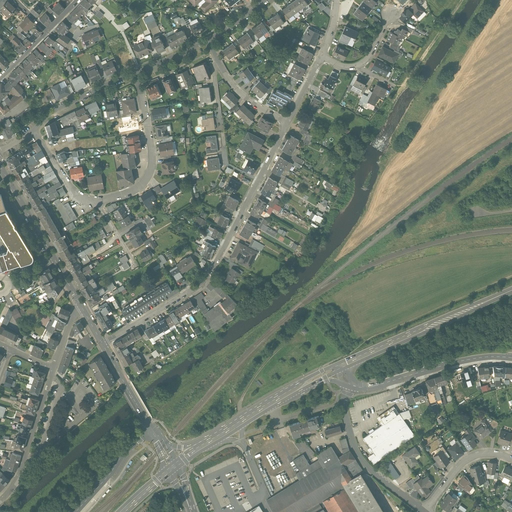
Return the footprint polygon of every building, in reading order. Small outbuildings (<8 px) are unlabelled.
[(91,4),(86,0),(84,0),(81,4),(89,10),(91,12),(95,7),(91,4)] [(188,0),(194,7),(201,1),(201,0),(204,0),(206,3),(201,8),(205,12),(214,5),(212,3),(216,1),(217,2),(218,1),(216,0),(188,0)] [(303,8),(296,0),(295,0),(292,3),(298,12),(303,8)] [(305,1),(304,0),(296,0),(303,8),(307,5),(308,6),(308,5),(305,1)] [(372,0),(364,0),(363,1),(362,2),(370,7),(371,8),(370,7),(374,2),(375,3),(376,3),(372,0)] [(16,10),(6,1),(1,7),(0,9),(0,10),(8,18),(16,10)] [(370,7),(362,2),(360,5),(358,8),(357,8),(366,15),(366,14),(365,14),(370,7)] [(60,5),(59,3),(53,9),(55,11),(52,13),(57,17),(65,9),(60,5)] [(298,12),(292,3),(287,6),(293,15),(298,12)] [(322,3),(317,7),(321,11),(325,8),(322,3)] [(38,6),(35,4),(28,9),(37,18),(43,11),(38,6)] [(89,10),(81,4),(77,7),(83,13),(84,14),(84,15),(85,16),(86,14),(84,12),(85,11),(86,13),(89,10)] [(408,10),(412,15),(416,19),(423,12),(415,4),(410,9),(409,9),(408,10)] [(293,15),(287,6),(282,10),(282,9),(282,10),(285,15),(289,19),(288,18),(293,15)] [(82,14),(77,8),(74,11),(79,17),(82,14)] [(366,15),(357,8),(353,14),(361,21),(361,20),(365,14),(366,15)] [(403,15),(400,18),(404,23),(412,15),(408,10),(405,13),(404,12),(401,14),(403,15)] [(74,11),(67,18),(72,22),(74,20),(75,21),(76,21),(78,19),(79,20),(81,19),(79,17),(74,11)] [(281,19),(277,14),(273,17),(279,26),(283,23),(284,23),(281,19)] [(48,19),(44,15),(40,20),(47,27),(52,22),(49,18),(48,19)] [(152,15),(144,19),(147,24),(154,21),(152,15)] [(27,17),(16,30),(19,32),(19,33),(23,29),(25,32),(34,23),(27,17)] [(273,17),(268,21),(267,20),(271,26),(274,30),(275,30),(274,30),(279,26),(273,17)] [(155,21),(147,25),(149,30),(157,27),(155,21)] [(69,28),(63,22),(56,29),(62,35),(63,34),(64,35),(68,31),(67,30),(69,28)] [(265,27),(261,22),(261,23),(256,26),(263,35),(267,32),(268,32),(265,27)] [(191,26),(190,27),(192,30),(195,36),(203,32),(199,23),(191,26)] [(360,27),(352,24),(350,29),(357,32),(360,27)] [(263,35),(256,26),(252,29),(251,29),(255,35),(258,39),(259,39),(258,38),(263,35)] [(268,27),(267,26),(265,27),(268,32),(271,36),(273,34),(272,32),(268,27)] [(42,31),(37,27),(34,30),(36,32),(34,34),(37,37),(42,31)] [(350,29),(345,27),(339,41),(345,44),(347,45),(350,37),(355,39),(357,32),(350,29)] [(183,29),(174,33),(175,34),(179,43),(188,39),(183,29)] [(313,32),(308,29),(305,34),(307,35),(303,41),(310,44),(314,46),(315,46),(317,42),(315,41),(319,35),(313,32)] [(402,29),(401,31),(397,29),(397,31),(394,32),(393,34),(401,38),(404,39),(405,36),(407,36),(409,32),(402,29)] [(93,32),(87,35),(87,36),(83,38),(87,47),(94,43),(93,42),(101,38),(100,37),(97,31),(94,33),(93,32)] [(393,34),(391,32),(390,33),(389,33),(388,35),(389,36),(386,41),(391,43),(397,46),(401,38),(393,34)] [(250,38),(247,33),(246,33),(242,37),(248,46),(253,42),(253,43),(250,38)] [(30,37),(27,39),(32,42),(37,37),(34,34),(33,34),(30,37)] [(64,35),(63,34),(62,35),(56,40),(65,47),(70,40),(64,35)] [(175,34),(166,38),(168,42),(171,47),(179,43),(175,34)] [(19,41),(17,39),(14,42),(13,43),(16,46),(20,42),(26,47),(32,42),(27,39),(30,37),(27,35),(25,37),(23,36),(19,41)] [(153,43),(158,53),(165,50),(159,37),(152,40),(153,43)] [(248,46),(242,37),(237,40),(241,45),(244,50),(244,49),(248,46)] [(50,47),(52,48),(56,43),(49,38),(46,43),(50,47)] [(76,44),(70,40),(65,47),(70,51),(76,44)] [(26,47),(20,42),(16,46),(22,51),(26,47)] [(46,43),(45,42),(41,46),(47,51),(50,47),(46,43)] [(134,47),(134,48),(138,57),(142,56),(143,56),(143,57),(144,58),(145,59),(146,59),(147,58),(148,57),(148,56),(147,55),(151,53),(148,45),(147,43),(146,43),(139,47),(138,46),(138,45),(137,45),(136,45),(135,46),(134,46),(134,47)] [(236,49),(232,43),(231,43),(232,44),(227,47),(234,56),(238,53),(239,53),(236,49)] [(397,46),(391,43),(389,47),(397,52),(400,47),(397,46)] [(47,51),(41,46),(39,49),(44,54),(46,52),(48,55),(49,53),(47,51)] [(234,56),(227,47),(223,51),(222,50),(226,56),(229,60),(229,59),(234,56)] [(332,55),(343,60),(347,52),(342,49),(336,47),(332,55)] [(397,55),(382,47),(378,55),(393,63),(397,55)] [(43,56),(36,49),(32,53),(40,60),(41,58),(43,56)] [(310,59),(313,54),(302,49),(299,54),(310,59)] [(116,56),(122,68),(131,64),(125,52),(116,56)] [(40,60),(32,53),(28,58),(35,65),(40,60)] [(310,59),(299,54),(297,59),(299,60),(306,64),(308,64),(310,59)] [(0,56),(0,66),(3,69),(9,64),(1,56),(0,56)] [(35,65),(28,58),(22,63),(30,70),(35,65)] [(382,64),(375,61),(371,69),(385,76),(389,68),(382,64)] [(103,68),(107,76),(116,71),(115,68),(112,62),(103,66),(102,66),(103,68)] [(30,70),(22,63),(19,66),(26,74),(30,70)] [(193,68),(198,81),(211,76),(208,69),(207,69),(207,67),(205,63),(193,68)] [(72,64),(65,66),(67,75),(74,73),(72,64)] [(296,65),(294,64),(291,69),(302,75),(304,70),(303,69),(296,65)] [(15,70),(22,77),(26,74),(19,66),(15,70)] [(96,67),(92,69),(93,70),(88,72),(87,71),(86,71),(91,83),(95,81),(101,78),(96,67)] [(243,71),(238,74),(238,75),(241,79),(250,73),(248,69),(248,68),(243,71)] [(302,75),(291,69),(288,74),(299,80),(302,75)] [(16,83),(22,77),(15,70),(9,77),(11,79),(8,82),(13,87),(16,84),(16,83)] [(186,71),(177,75),(182,88),(193,84),(190,76),(188,77),(186,71)] [(250,73),(241,79),(245,84),(244,84),(245,84),(250,81),(252,83),(252,82),(256,80),(254,77),(250,73)] [(81,77),(76,80),(76,79),(71,81),(76,91),(86,86),(81,76),(81,77)] [(321,84),(319,87),(331,93),(335,84),(334,83),(336,79),(330,76),(328,80),(326,79),(323,85),(321,84)] [(366,81),(358,76),(353,86),(352,86),(353,86),(361,91),(364,86),(366,81)] [(162,82),(168,95),(177,91),(171,78),(162,82)] [(255,85),(251,90),(251,91),(252,90),(256,94),(263,85),(259,82),(259,81),(255,85)] [(295,83),(290,81),(286,89),(291,91),(295,84),(295,83)] [(11,89),(13,87),(8,82),(3,87),(9,92),(11,89)] [(0,100),(9,92),(3,87),(1,84),(0,84),(0,100)] [(23,91),(16,84),(13,87),(11,89),(17,97),(23,93),(23,91)] [(54,88),(59,99),(71,93),(68,88),(63,90),(60,84),(54,88)] [(161,95),(157,84),(153,86),(152,85),(150,87),(148,88),(149,91),(148,92),(150,94),(149,95),(151,99),(161,95)] [(263,85),(256,94),(260,97),(260,98),(265,92),(268,89),(268,88),(267,89),(263,85)] [(386,90),(376,85),(372,93),(379,96),(381,97),(383,95),(386,90)] [(202,88),(199,88),(200,92),(199,92),(200,96),(211,94),(210,87),(202,88)] [(277,90),(275,94),(273,93),(271,98),(273,99),(271,103),(273,104),(273,105),(274,105),(275,105),(281,108),(284,102),(286,103),(289,97),(277,90)] [(51,91),(42,96),(46,103),(55,99),(51,91)] [(23,93),(17,97),(14,99),(17,104),(23,100),(23,97),(25,96),(23,92),(23,93)] [(231,108),(232,108),(236,103),(238,101),(228,92),(222,98),(231,108)] [(379,96),(372,93),(369,98),(367,102),(368,103),(374,106),(379,96)] [(211,94),(200,96),(200,101),(201,101),(201,103),(204,103),(212,102),(211,94)] [(321,101),(314,98),(312,102),(311,101),(308,107),(315,111),(321,101)] [(11,101),(10,99),(9,100),(8,99),(5,101),(6,105),(7,106),(10,110),(14,106),(11,101)] [(133,99),(122,102),(123,108),(124,108),(125,114),(130,113),(136,112),(133,99)] [(7,112),(10,110),(7,106),(6,105),(5,101),(1,104),(5,109),(7,112)] [(96,102),(85,107),(88,115),(99,110),(96,102)] [(105,105),(108,117),(117,116),(116,111),(115,103),(105,105)] [(231,108),(228,111),(230,113),(233,111),(237,106),(238,106),(236,103),(232,108),(231,108)] [(248,111),(242,105),(239,108),(235,112),(236,112),(241,118),(248,111)] [(85,107),(75,112),(77,117),(79,123),(83,121),(90,118),(88,115),(85,107)] [(157,110),(152,111),(153,119),(158,118),(158,119),(162,118),(161,117),(166,116),(165,109),(164,108),(157,110)] [(30,114),(27,110),(18,116),(21,121),(30,114)] [(254,116),(248,111),(241,118),(247,124),(251,120),(254,116)] [(60,119),(62,123),(77,117),(75,112),(60,119)] [(311,121),(302,116),(300,120),(301,120),(298,126),(302,128),(307,130),(311,121)] [(213,118),(207,119),(208,126),(205,126),(206,131),(214,130),(213,118)] [(268,121),(265,120),(261,118),(257,128),(262,130),(267,132),(270,126),(272,124),(268,122),(268,121)] [(125,131),(125,132),(130,131),(137,130),(135,119),(123,121),(125,131)] [(1,124),(3,128),(10,124),(8,120),(1,124)] [(56,121),(45,126),(48,136),(58,133),(58,132),(57,129),(59,128),(56,121)] [(166,138),(168,138),(166,126),(156,127),(158,139),(166,138)] [(73,127),(58,132),(58,133),(58,137),(62,136),(67,134),(74,132),(73,130),(73,127)] [(261,141),(247,134),(245,138),(240,148),(249,153),(252,147),(254,143),(258,145),(261,141)] [(139,136),(126,138),(126,143),(127,149),(127,148),(128,153),(134,152),(141,150),(139,136)] [(215,136),(206,138),(206,143),(210,142),(211,149),(206,150),(206,154),(211,153),(211,150),(217,149),(215,136)] [(299,141),(291,136),(287,144),(294,148),(299,141)] [(161,145),(159,145),(160,151),(173,149),(171,143),(168,143),(161,145)] [(294,148),(287,144),(283,151),(291,155),(294,148)] [(29,147),(6,160),(11,169),(19,164),(23,162),(21,157),(24,155),(28,153),(31,151),(29,147)] [(173,149),(160,151),(161,157),(164,157),(171,155),(174,155),(173,149)] [(23,162),(19,164),(21,167),(24,165),(26,168),(38,161),(45,157),(41,151),(38,153),(30,158),(27,160),(23,162)] [(135,158),(134,152),(128,153),(122,154),(123,159),(122,160),(124,169),(124,170),(130,168),(135,167),(133,158),(135,158)] [(45,157),(38,161),(41,166),(48,163),(45,157)] [(276,165),(284,169),(288,172),(293,165),(280,157),(276,165)] [(304,161),(297,157),(294,162),(301,166),(304,161)] [(206,160),(208,171),(220,169),(218,158),(206,160)] [(26,168),(23,170),(25,175),(30,172),(33,171),(41,166),(38,161),(26,168)] [(248,161),(244,169),(253,174),(257,165),(252,163),(248,161)] [(168,162),(165,163),(161,164),(163,173),(167,173),(175,172),(174,169),(175,167),(175,166),(174,165),(173,165),(173,162),(168,163),(168,162)] [(19,164),(11,169),(10,169),(14,175),(23,170),(21,167),(19,164)] [(284,169),(276,165),(272,171),(280,176),(284,169)] [(70,170),(71,179),(83,177),(81,168),(70,170)] [(124,169),(120,170),(119,172),(116,172),(116,171),(118,186),(121,185),(121,184),(128,183),(128,184),(132,183),(132,180),(133,180),(130,168),(124,170),(124,169)] [(23,170),(14,175),(17,180),(25,175),(23,170)] [(53,171),(42,178),(44,181),(45,183),(51,180),(56,177),(53,171)] [(25,175),(17,180),(20,184),(28,179),(27,177),(32,175),(30,172),(25,175)] [(101,176),(95,177),(95,180),(90,181),(92,191),(104,189),(101,176)] [(56,177),(51,180),(54,185),(59,182),(56,177)] [(28,179),(20,184),(22,189),(36,181),(35,178),(31,180),(31,181),(30,181),(28,179)] [(36,181),(22,189),(26,194),(34,190),(32,186),(34,186),(44,181),(42,178),(38,179),(36,181)] [(273,179),(272,180),(269,178),(265,185),(273,190),(277,183),(274,181),(275,180),(273,179)] [(294,183),(286,178),(283,183),(291,187),(294,183)] [(230,179),(225,188),(235,193),(239,186),(234,184),(236,181),(230,179)] [(173,181),(161,188),(168,198),(175,194),(175,193),(179,191),(173,181)] [(47,190),(37,195),(40,201),(56,192),(62,188),(59,182),(54,185),(47,190)] [(291,187),(283,183),(281,187),(289,192),(291,187)] [(273,190),(265,185),(261,193),(265,195),(264,196),(266,197),(267,196),(269,197),(273,190)] [(34,190),(26,194),(29,200),(37,195),(47,190),(45,186),(35,192),(34,190)] [(162,192),(158,186),(153,189),(157,195),(162,192)] [(151,190),(140,197),(143,201),(148,209),(155,204),(155,203),(154,204),(153,202),(154,202),(153,201),(152,201),(152,200),(155,198),(154,196),(151,190)] [(40,201),(32,205),(36,211),(44,207),(47,205),(45,203),(58,195),(56,192),(40,201)] [(37,195),(29,200),(32,205),(40,201),(37,195)] [(238,202),(229,197),(225,205),(234,209),(234,207),(235,207),(238,202)] [(272,209),(278,212),(281,207),(276,205),(279,200),(273,198),(265,213),(269,215),(272,209)] [(264,200),(261,199),(261,200),(259,199),(255,207),(263,211),(267,203),(263,201),(264,200)] [(77,218),(68,203),(63,206),(71,221),(77,218)] [(106,206),(108,211),(116,208),(115,203),(106,206)] [(61,236),(44,207),(36,211),(53,241),(61,236)] [(122,207),(113,212),(119,221),(127,216),(125,212),(122,207)] [(263,211),(255,207),(251,214),(253,214),(252,216),(254,217),(255,216),(259,218),(263,211)] [(6,211),(0,212),(0,233),(7,245),(8,247),(6,252),(3,253),(2,253),(0,254),(0,271),(5,270),(4,270),(20,265),(21,265),(30,262),(32,261),(33,259),(33,258),(33,256),(23,239),(16,228),(15,228),(14,226),(14,225),(6,211)] [(308,218),(319,223),(323,215),(317,212),(315,215),(310,213),(308,218)] [(229,219),(221,215),(220,217),(218,216),(215,222),(219,224),(224,227),(225,227),(229,219)] [(127,216),(119,221),(123,228),(131,223),(127,216)] [(149,217),(144,220),(149,228),(154,224),(153,223),(149,217)] [(256,224),(248,219),(244,226),(255,233),(257,229),(254,228),(256,224)] [(276,232),(266,226),(268,222),(263,219),(258,227),(274,236),(276,232)] [(75,228),(72,223),(65,227),(68,232),(75,228)] [(211,235),(219,239),(222,233),(209,226),(207,232),(211,235)] [(255,233),(244,226),(240,232),(249,237),(250,234),(255,237),(257,234),(255,233)] [(138,227),(127,234),(129,238),(130,238),(131,241),(139,237),(143,235),(138,227)] [(61,236),(53,241),(59,251),(72,244),(66,233),(61,236)] [(139,237),(131,241),(135,248),(143,243),(139,237)] [(215,247),(207,243),(205,242),(203,244),(205,245),(203,248),(212,253),(215,247)] [(248,247),(239,242),(231,257),(230,258),(234,260),(249,268),(257,254),(254,253),(255,251),(248,247)] [(72,244),(59,251),(62,256),(73,250),(71,248),(74,247),(72,244)] [(86,245),(74,253),(75,256),(88,248),(86,245)] [(75,256),(65,262),(71,272),(79,267),(81,267),(80,266),(88,261),(90,260),(86,254),(95,249),(93,246),(88,248),(75,256)] [(209,259),(212,253),(203,248),(200,255),(209,259)] [(73,250),(62,256),(65,262),(75,256),(74,253),(73,250)] [(139,255),(144,261),(151,257),(147,250),(139,255)] [(161,254),(157,257),(162,265),(167,262),(161,254)] [(125,255),(120,259),(123,264),(126,262),(129,261),(125,255)] [(177,266),(181,273),(195,265),(190,257),(176,265),(177,266)] [(97,260),(89,265),(90,268),(99,263),(97,260)] [(79,267),(71,272),(74,278),(90,268),(89,265),(81,270),(79,267)] [(169,271),(176,281),(183,276),(181,273),(177,266),(169,271)] [(90,268),(74,278),(77,284),(86,279),(86,278),(84,275),(92,271),(90,268)] [(235,270),(230,268),(225,276),(224,276),(224,277),(223,277),(223,278),(223,279),(224,280),(225,280),(226,280),(233,284),(239,273),(235,270)] [(39,275),(45,284),(54,278),(49,269),(39,275)] [(45,284),(40,286),(40,287),(41,288),(43,287),(46,291),(58,284),(54,278),(45,284)] [(86,279),(77,284),(81,289),(94,281),(93,278),(87,281),(86,279)] [(94,281),(81,289),(86,298),(98,290),(96,292),(94,289),(93,289),(92,288),(96,285),(94,281)] [(223,291),(213,281),(207,288),(211,292),(214,289),(219,295),(223,291)] [(112,282),(103,288),(105,292),(106,293),(110,291),(110,290),(114,287),(112,282)] [(46,291),(38,296),(40,299),(39,300),(39,301),(40,302),(41,303),(42,302),(44,305),(46,305),(49,301),(47,299),(53,296),(55,299),(61,290),(61,289),(60,290),(60,288),(58,284),(46,291)] [(155,291),(159,299),(171,292),(167,284),(155,291)] [(98,290),(86,298),(90,306),(93,304),(94,304),(98,302),(98,301),(101,299),(99,295),(105,292),(103,288),(98,290)] [(138,301),(143,309),(159,299),(155,291),(138,301)] [(227,300),(221,305),(226,312),(236,304),(223,291),(219,295),(223,299),(225,297),(227,300)] [(201,293),(193,299),(200,310),(203,315),(208,312),(207,309),(206,309),(201,300),(204,298),(201,293)] [(200,310),(193,299),(190,300),(195,308),(196,311),(197,312),(200,310)] [(195,308),(190,300),(184,304),(189,312),(195,308)] [(138,301),(121,312),(126,319),(143,309),(138,301)] [(208,312),(203,315),(213,332),(231,319),(226,312),(221,305),(220,303),(208,312)] [(189,312),(184,304),(179,308),(183,315),(189,312)] [(64,310),(61,308),(58,314),(57,314),(57,315),(58,315),(58,316),(67,319),(70,312),(66,310),(66,309),(65,309),(64,310)] [(183,315),(179,308),(173,311),(178,319),(183,315)] [(0,327),(5,330),(12,315),(10,312),(9,309),(0,327)] [(22,309),(18,312),(16,309),(10,312),(12,315),(15,320),(18,318),(18,317),(25,313),(22,309)] [(95,313),(105,330),(113,326),(103,309),(95,313)] [(173,311),(167,314),(174,324),(174,325),(178,322),(177,320),(177,319),(178,319),(173,311)] [(174,324),(169,317),(163,320),(168,328),(174,324)] [(55,326),(63,329),(66,322),(59,318),(55,326)] [(168,328),(163,320),(158,324),(163,331),(168,328)] [(80,323),(72,327),(69,335),(73,336),(75,332),(76,334),(84,329),(80,323)] [(157,334),(163,331),(158,324),(152,327),(157,334)] [(55,328),(50,325),(47,331),(52,334),(55,328)] [(0,327),(0,326),(0,338),(13,344),(17,336),(5,330),(0,327)] [(157,334),(152,327),(147,330),(151,336),(151,338),(157,334)] [(125,336),(130,343),(141,337),(137,329),(125,336)] [(126,346),(130,343),(125,336),(121,338),(126,346)] [(47,346),(55,349),(58,341),(50,337),(47,346)] [(121,338),(112,344),(117,351),(123,347),(126,346),(121,338)] [(75,342),(68,340),(66,346),(73,348),(75,342)] [(36,347),(35,346),(33,350),(32,350),(31,354),(40,358),(43,350),(41,349),(36,347)] [(123,347),(117,351),(120,357),(129,352),(131,351),(128,349),(127,349),(126,349),(124,350),(123,347)] [(153,358),(158,355),(155,349),(150,353),(153,358)] [(129,352),(120,357),(125,366),(131,363),(136,360),(134,357),(131,359),(130,358),(129,358),(128,355),(130,354),(129,352)] [(104,364),(100,357),(95,360),(94,360),(91,362),(91,363),(90,364),(97,376),(108,370),(106,366),(105,364),(104,364)] [(85,359),(76,373),(78,375),(81,371),(87,360),(85,359)] [(136,360),(131,363),(136,371),(142,368),(138,359),(136,360)] [(66,369),(59,366),(57,371),(62,375),(63,373),(64,373),(66,369)] [(494,377),(493,367),(477,369),(478,379),(486,378),(490,377),(494,377)] [(504,378),(505,368),(493,367),(494,377),(502,377),(502,379),(504,379),(504,378)] [(42,371),(39,370),(39,372),(36,371),(35,374),(33,373),(32,377),(34,378),(42,381),(43,380),(44,379),(44,378),(44,377),(45,374),(42,373),(42,371)] [(108,370),(97,376),(98,379),(105,390),(107,388),(107,389),(110,387),(109,387),(116,383),(112,376),(111,373),(110,374),(108,370)] [(473,384),(469,372),(460,374),(461,376),(463,382),(463,381),(465,386),(468,385),(468,386),(473,384)] [(447,382),(444,375),(434,378),(439,395),(440,398),(443,397),(440,385),(447,382)] [(13,379),(7,377),(4,387),(9,388),(13,379)] [(42,381),(34,378),(33,382),(31,382),(30,385),(32,385),(40,388),(42,381)] [(439,395),(434,378),(425,381),(428,392),(433,390),(435,397),(439,395)] [(40,389),(40,388),(32,385),(31,389),(29,392),(38,395),(39,391),(40,391),(40,390),(40,389)] [(417,389),(411,391),(411,392),(415,402),(416,402),(417,402),(418,402),(419,401),(418,399),(424,397),(421,388),(420,388),(420,387),(419,387),(417,388),(417,389)] [(407,405),(415,402),(411,392),(404,395),(407,405)] [(39,401),(30,398),(30,399),(28,399),(28,400),(21,398),(19,402),(21,403),(36,408),(39,401)] [(36,408),(21,403),(20,409),(26,411),(26,412),(34,415),(36,408)] [(384,424),(363,439),(375,456),(369,460),(373,465),(414,436),(399,414),(396,416),(393,410),(380,419),(384,424)] [(32,420),(23,417),(23,419),(21,418),(21,420),(20,420),(19,423),(30,427),(32,420)] [(321,426),(318,417),(307,420),(310,430),(313,429),(313,430),(315,430),(315,428),(321,426)] [(474,431),(480,439),(487,434),(493,429),(488,423),(485,419),(481,422),(483,424),(474,431)] [(310,430),(307,420),(289,426),(293,438),(300,436),(299,433),(310,430)] [(488,423),(493,429),(497,426),(497,423),(493,420),(488,423)] [(19,423),(18,423),(16,430),(28,434),(30,427),(19,423)] [(328,427),(323,429),(326,438),(341,433),(339,427),(338,424),(333,426),(333,425),(328,426),(328,427)] [(468,434),(472,439),(475,437),(468,428),(464,430),(467,434),(468,434)] [(497,443),(507,447),(510,440),(511,435),(500,431),(498,436),(500,436),(497,443)] [(460,439),(468,450),(476,445),(472,439),(468,434),(467,434),(460,439)] [(15,438),(14,442),(24,445),(26,439),(18,436),(17,439),(15,438)] [(344,455),(350,451),(349,451),(345,438),(340,440),(344,455)] [(24,445),(14,442),(14,443),(12,442),(11,448),(22,451),(24,445)] [(447,448),(455,459),(463,453),(458,447),(455,443),(447,448)] [(383,511),(360,475),(360,474),(351,479),(338,458),(331,447),(316,456),(319,460),(310,465),(303,455),(293,461),(300,472),(296,474),(300,481),(266,501),(272,511),(383,511)] [(414,447),(402,455),(410,467),(417,462),(412,456),(417,452),(414,447)] [(433,456),(440,466),(449,461),(443,452),(441,450),(433,456)] [(360,474),(360,475),(363,473),(350,451),(344,455),(338,458),(351,479),(360,474)] [(21,456),(13,453),(12,455),(10,455),(9,458),(11,459),(10,461),(18,464),(21,456)] [(18,464),(10,461),(5,460),(3,467),(1,470),(4,473),(6,470),(6,471),(8,469),(16,471),(18,464)] [(389,461),(384,464),(394,479),(399,476),(389,461)] [(496,463),(488,462),(487,471),(488,471),(487,474),(494,475),(494,473),(495,473),(496,463)] [(482,477),(479,466),(470,468),(471,474),(472,476),(474,475),(476,482),(478,485),(483,483),(484,483),(482,477)] [(511,470),(505,467),(500,476),(509,481),(511,475),(511,470)] [(9,480),(2,473),(0,471),(0,481),(5,485),(9,480)] [(463,488),(471,494),(474,489),(467,479),(466,478),(465,476),(463,476),(462,477),(462,479),(461,481),(459,481),(458,482),(458,484),(463,488)] [(415,482),(413,483),(414,485),(421,496),(428,491),(426,488),(433,484),(428,477),(421,481),(419,479),(415,482)] [(410,489),(414,485),(413,483),(415,482),(412,478),(405,482),(410,489)] [(448,493),(439,504),(447,509),(447,510),(450,506),(456,499),(448,493)]
